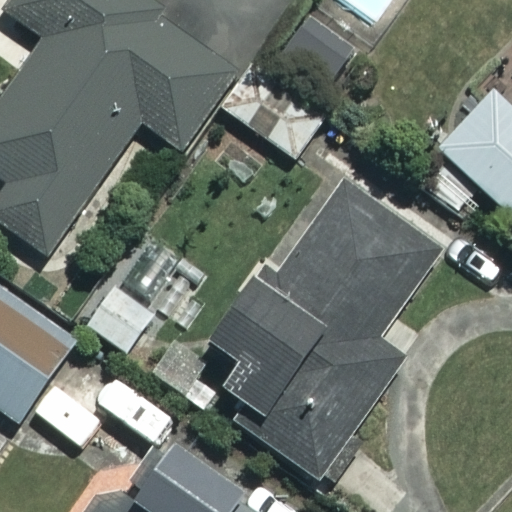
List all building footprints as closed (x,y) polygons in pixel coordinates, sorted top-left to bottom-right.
[(13,0),(5,12),(43,39),(0,101),(0,179),(6,183),(0,191),(0,223),(50,258),(142,124),(187,155),(219,108),(294,160),(329,108),(265,63),(308,0),(13,0)] [(511,108),(511,109),(490,90),(438,147),(511,215),(511,108)] [(435,247),(345,184),(273,288),(255,276),(206,346),(234,366),(218,388),(266,421),(251,442),(315,487),(403,361),(371,339),(435,247)] [(156,318),(111,285),(83,324),(128,356),(156,318)] [(72,341),(0,289),(0,411),(15,422),(72,341)] [(273,511),(168,442),(122,511),(106,511),(93,503),(87,511),(273,511)]
